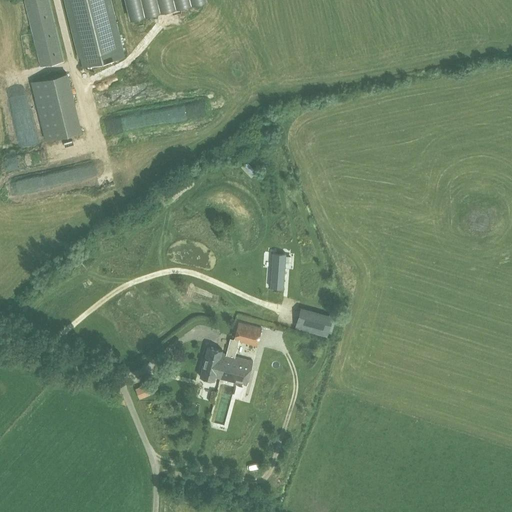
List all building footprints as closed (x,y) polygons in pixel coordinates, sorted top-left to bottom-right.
[(25,0),(42,66),(63,61),(47,0),(25,0)] [(111,0),(64,0),(78,57),(123,46),(111,0)] [(126,0),(131,18),(190,4),(203,0),(126,0)] [(66,73),(31,81),(46,140),(81,131),(66,73)] [(255,170),(247,162),(244,165),(252,173),(255,170)] [(272,252),(270,287),(283,288),(285,253),(272,252)] [(207,345),(199,376),(215,380),(215,378),(247,386),(254,360),(235,355),(239,341),(257,346),(262,326),(255,325),(238,320),(237,324),(233,338),(230,338),(226,353),(222,352),(223,349),(207,345)] [(273,346),(312,354),(316,333),(295,328),(293,335),(276,332),(273,346)] [(267,384),(280,387),(286,366),(273,362),(267,384)] [(211,402),(220,405),(224,393),(214,390),(211,402)]
